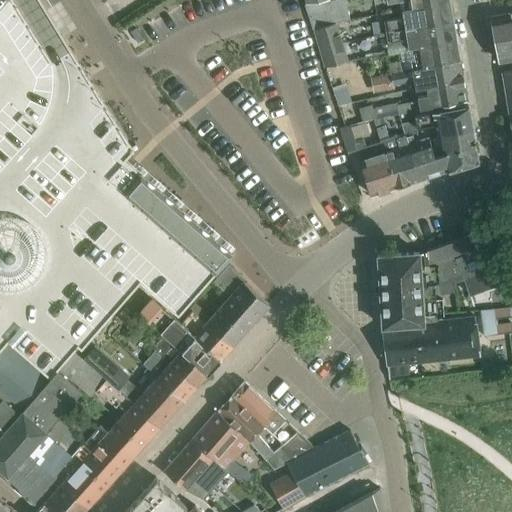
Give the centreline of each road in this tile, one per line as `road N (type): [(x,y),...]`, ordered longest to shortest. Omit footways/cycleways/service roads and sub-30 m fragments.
road 1 (residential): [(303,291),(144,108),(78,0)]
road 2 (residential): [(303,291),(367,356),(388,425),(396,511)]
road 3 (residential): [(303,291),(332,257),(393,216),(497,177)]
road 4 (residential): [(467,0),(497,177)]
